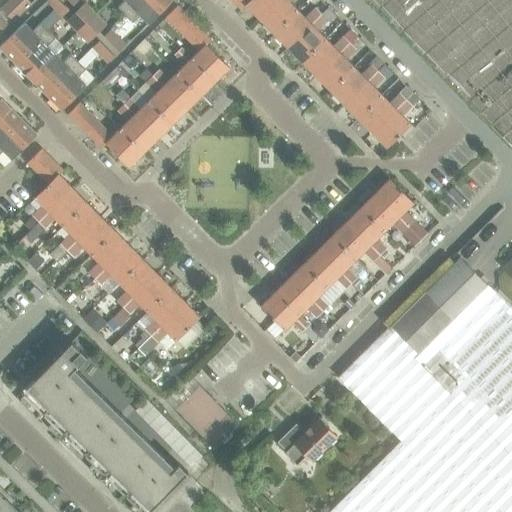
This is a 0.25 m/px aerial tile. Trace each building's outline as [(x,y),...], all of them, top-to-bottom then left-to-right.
[(7,0),(0,7),(0,8),(13,22),(23,12),(10,0),(7,0)] [(31,4),(26,0),(10,0),(23,12),(31,4)] [(67,10),(57,0),(47,0),(45,2),(60,17),(67,10)] [(124,0),(117,7),(125,15),(140,0),(124,0)] [(140,31),(171,0),(140,0),(125,15),(140,31)] [(231,0),(241,10),(246,4),(250,0),(231,0)] [(250,0),(246,4),(261,19),(279,0),(250,0)] [(289,3),(292,0),(279,0),(261,19),(274,33),(297,11),(289,3)] [(321,1),(304,18),(297,11),(274,33),(288,47),(328,8),(321,1)] [(83,2),(74,12),(86,23),(95,14),(83,2)] [(199,50),(191,58),(213,81),(228,66),(206,45),(211,40),(177,6),(166,17),(199,50)] [(317,31),(334,15),(328,8),(288,47),(302,62),(325,39),(317,31)] [(74,12),(64,21),(76,33),(86,23),(74,12)] [(0,14),(0,33),(1,34),(10,24),(0,14)] [(105,24),(95,14),(86,23),(96,33),(105,24)] [(76,33),(86,43),(96,33),(86,23),(76,33)] [(23,24),(0,46),(16,62),(47,31),(39,24),(31,32),(23,24)] [(102,36),(118,52),(125,44),(109,28),(102,36)] [(349,30),(332,47),(325,39),(302,62),(316,76),(356,37),(349,30)] [(31,78),(54,55),(62,47),(47,31),(16,62),(31,78)] [(345,59),(362,43),(356,37),(316,76),(330,90),(353,68),(345,59)] [(90,47),(105,63),(112,57),(97,41),(90,47)] [(167,62),(177,72),(177,73),(199,95),(213,81),(191,58),(181,47),(167,62)] [(70,54),(62,62),(54,55),(31,78),(46,93),(77,62),(70,54)] [(369,67),(360,75),(353,68),(330,90),(344,104),(384,65),(375,56),(367,65),(369,67)] [(77,62),(46,93),(62,109),(93,78),(77,62)] [(386,80),(392,74),(384,65),(344,104),(358,119),(381,96),(373,88),(383,78),(386,80)] [(145,69),(138,76),(145,83),(152,76),(145,69)] [(159,69),(152,76),(185,109),(199,95),(177,73),(170,80),(159,69)] [(145,83),(156,93),(148,101),(171,123),(185,109),(152,76),(145,83)] [(405,87),(388,103),(381,96),(358,119),(372,133),(412,94),(405,87)] [(402,117),(418,100),(412,94),(372,133),(386,147),(409,125),(402,117)] [(109,103),(128,121),(120,129),(142,152),(157,137),(123,104),(123,105),(115,97),(109,103)] [(140,108),(130,98),(123,104),(157,137),(171,123),(148,101),(140,108)] [(106,144),(128,166),(142,152),(120,129),(112,137),(79,103),(68,114),(101,148),(106,144)] [(0,137),(19,119),(4,104),(0,107),(0,137)] [(0,162),(3,166),(11,158),(35,135),(19,119),(0,137),(0,162)] [(57,174),(57,175),(62,170),(61,169),(44,152),(41,149),(27,163),(44,180),(47,184),(57,174)] [(41,205),(31,215),(38,222),(71,189),(70,188),(57,175),(57,174),(47,184),(44,187),(34,197),(41,205)] [(413,202),(389,179),(375,193),(407,226),(407,225),(414,219),(405,210),(413,202)] [(71,189),(38,222),(45,229),(55,219),(60,224),(62,225),(85,203),(83,201),(71,189)] [(420,238),(407,225),(407,226),(375,193),(360,207),(383,231),(391,223),(414,245),(420,238)] [(70,233),(49,254),(56,260),(99,217),(96,214),(85,203),(62,225),(70,233)] [(386,248),(376,238),(383,231),(360,207),(346,222),(391,267),(393,265),(381,253),(386,248)] [(31,216),(23,224),(30,230),(31,229),(37,222),(31,216)] [(99,217),(56,260),(63,267),(73,257),(83,247),(91,254),(114,232),(109,227),(99,217)] [(37,222),(31,229),(38,236),(45,229),(38,222),(37,222)] [(373,261),(385,273),(391,267),(346,222),(332,236),(355,259),(362,252),(372,262),(373,261)] [(98,262),(87,272),(94,279),(128,246),(121,240),(114,232),(91,254),(98,262)] [(370,288),(348,266),(355,259),(332,236),(318,250),(351,283),(350,284),(362,296),(370,288)] [(128,246),(94,279),(101,286),(111,275),(118,282),(141,260),(134,252),(128,246)] [(318,250),(303,264),(326,287),(334,280),(356,302),(362,296),(350,284),(351,283),(318,250)] [(460,258),(392,325),(420,352),(487,285),(460,258)] [(511,276),(511,258),(503,267),(511,276)] [(126,290),(116,301),(122,307),(156,274),(147,265),(141,260),(118,282),(126,290)] [(329,305),(319,295),(326,287),(303,264),(289,278),(322,312),(329,305)] [(156,274),(122,307),(126,311),(129,315),(140,304),(147,311),(170,289),(160,278),(156,274)] [(305,308),(315,319),(322,312),(289,278),(275,293),(298,315),(305,308)] [(322,511),(511,511),(511,310),(487,285),(420,352),(392,325),(339,377),(397,437),(322,511)] [(155,320),(145,330),(151,337),(185,304),(172,291),(170,289),(147,311),(149,314),(155,320)] [(308,325),(298,315),(275,293),(260,307),(283,330),(291,322),(301,332),(308,325)] [(151,337),(139,349),(145,356),(159,343),(158,342),(163,337),(168,332),(172,337),(175,340),(178,337),(198,317),(185,304),(151,337)] [(122,308),(106,323),(113,331),(118,325),(119,326),(129,315),(122,308)] [(91,310),(83,318),(97,332),(105,324),(91,310)] [(317,325),(314,329),(320,336),(327,330),(323,325),(317,325)] [(122,336),(112,346),(117,352),(128,341),(122,336)] [(23,389),(21,391),(23,394),(141,511),(147,511),(187,472),(178,462),(170,471),(69,373),(86,356),(71,340),(23,389)] [(149,358),(140,366),(150,377),(159,368),(149,358)] [(181,366),(171,370),(174,377),(184,373),(181,366)] [(146,399),(135,410),(191,466),(202,455),(146,399)] [(286,452),(285,453),(297,465),(306,456),(311,462),(336,436),(318,418),(304,433),(295,425),(277,443),(286,452)] [(259,480),(253,486),(260,493),(266,487),(259,480)] [(18,511),(2,495),(0,497),(0,511),(18,511)]
